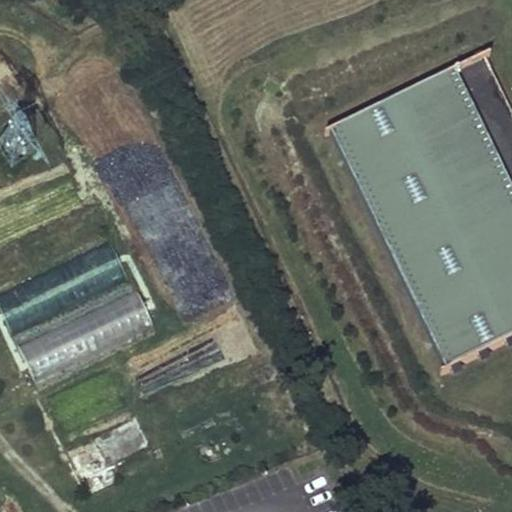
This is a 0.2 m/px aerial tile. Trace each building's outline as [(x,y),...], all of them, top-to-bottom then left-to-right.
[(511,98),(489,53),(336,128),(454,364),(511,335),(511,98)] [(13,172),(33,158),(21,140),(0,153),(13,172)] [(100,291),(124,281),(109,245),(0,289),(0,306),(32,385),(155,335),(137,293),(106,306),(100,291)] [(108,362),(41,396),(84,482),(113,468),(152,449),(108,362)] [(113,468),(84,482),(92,496),(121,482),(113,468)]
